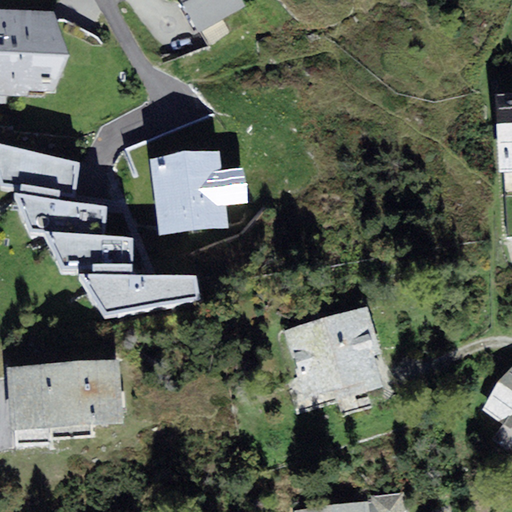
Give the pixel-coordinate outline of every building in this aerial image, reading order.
[(247,6),(243,0),(179,0),(200,34),(247,6)] [(54,12),(0,9),(0,90),(57,92),(72,56),(54,12)] [(511,93),(495,94),(499,170),(511,169),(511,93)] [(80,163),(0,144),(0,183),(1,186),(14,187),(28,229),(43,230),(103,235),(106,207),(59,200),(60,193),(75,196),(80,163)] [(218,151),(151,158),(159,238),(216,232),(213,208),(224,207),(218,151)] [(134,238),(103,235),(43,230),(61,269),(77,269),(77,273),(104,316),(199,298),(197,275),(132,274),(134,238)] [(384,389),(374,355),(381,354),(367,307),(285,331),(304,397),(338,388),(352,384),(355,397),(384,389)] [(119,360),(7,368),(11,430),(123,422),(119,360)] [(511,367),(483,411),(504,425),(511,430),(511,367)] [(506,451),(511,442),(511,430),(504,425),(493,442),(506,451)] [(368,502),(293,511),(405,511),(403,492),(368,496),(368,502)]
